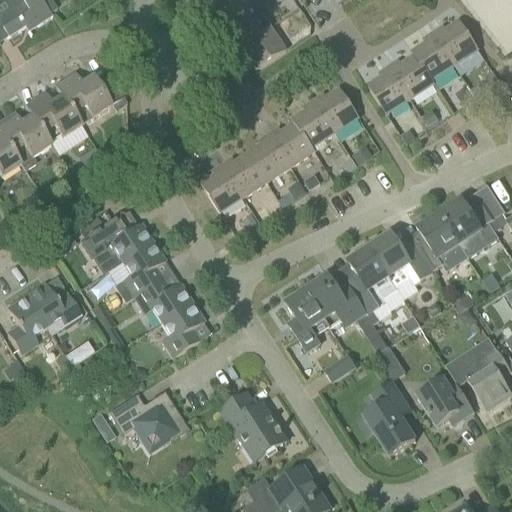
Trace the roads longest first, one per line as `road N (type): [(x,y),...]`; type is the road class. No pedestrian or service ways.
road 1 (residential): [(511,450),(415,496),(375,497),(343,473),(262,340)]
road 2 (unclassified): [(235,295),(163,180),(152,140),(147,46)]
road 3 (unclassified): [(235,295),(419,199)]
road 4 (unclassified): [(0,96),(72,51),(147,46)]
